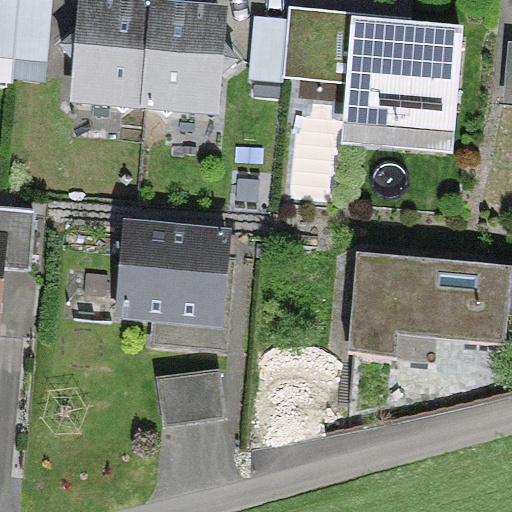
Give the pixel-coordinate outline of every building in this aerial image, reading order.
[(0,85),(7,86),(9,60),(14,5),(0,4),(0,85)] [(44,8),(14,5),(9,60),(39,63),(44,8)] [(130,107),(140,108),(148,17),(106,13),(58,54),(75,74),(72,102),(107,105),(117,118),(130,107)] [(191,21),(148,17),(140,108),(151,109),(162,122),(174,111),(209,114),(211,85),(231,69),(191,21)] [(247,82),(278,84),(283,29),(252,26),(247,82)] [(469,43),(363,36),(356,128),(462,136),(469,43)] [(0,273),(25,276),(30,219),(0,216),(0,273)] [(115,317),(216,326),(223,245),(122,236),(115,317)] [(432,319),(430,344),(501,350),(507,275),(352,261),(344,359),(392,363),(396,316),(432,319)] [(159,415),(218,407),(214,377),(154,385),(159,415)]
